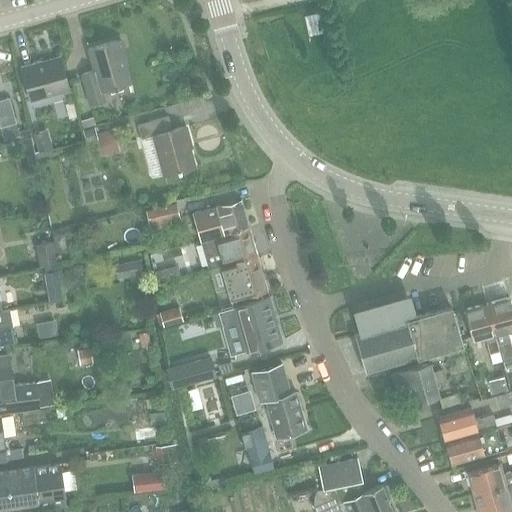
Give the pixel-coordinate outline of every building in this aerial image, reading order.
[(102,44),(87,48),(94,70),(81,74),(90,104),(103,101),(100,90),(130,81),(124,61),(126,60),(120,39),(102,44)] [(30,100),(68,89),(60,57),(34,64),(33,63),(21,66),(30,100)] [(18,131),(15,122),(8,97),(0,99),(0,130),(3,140),(18,136),(19,139),(29,136),(27,128),(18,131)] [(93,116),(80,119),(82,128),(95,124),(93,116)] [(168,116),(137,124),(140,138),(152,135),(163,175),(194,166),(187,141),(189,141),(185,125),(172,129),(168,116)] [(32,133),(37,151),(50,148),(51,147),(46,129),(32,133)] [(102,153),(116,149),(111,130),(97,133),(102,153)] [(31,137),(15,141),(18,156),(34,153),(31,137)] [(50,148),(34,153),(35,157),(52,152),(50,148)] [(200,240),(248,227),(240,199),(221,205),(220,203),(192,212),(200,240)] [(177,207),(146,215),(150,230),(181,222),(177,207)] [(64,227),(49,231),(51,239),(66,236),(64,227)] [(208,269),(225,264),(256,255),(248,227),(200,240),(208,269)] [(64,238),(52,241),(54,252),(66,250),(64,238)] [(34,244),(38,266),(56,263),(54,252),(52,241),(34,244)] [(225,264),(208,269),(215,293),(226,290),(230,303),(267,293),(256,255),(225,264)] [(140,258),(114,264),(117,278),(143,272),(140,258)] [(176,264),(153,271),(157,283),(165,280),(173,278),(180,276),(176,264)] [(56,270),(44,273),(47,286),(59,283),(56,270)] [(165,280),(157,283),(160,293),(168,290),(165,280)] [(511,357),(511,350),(507,330),(511,328),(511,306),(509,295),(486,302),(502,360),(511,357)] [(354,311),(360,331),(407,318),(417,355),(435,350),(436,354),(441,353),(440,349),(460,343),(450,306),(414,316),(408,296),(354,311)] [(234,307),(219,311),(223,326),(239,322),(246,350),(255,347),(281,340),(269,297),(255,301),(234,307)] [(502,360),(486,302),(463,308),(471,339),(484,335),(489,352),(491,362),(501,359),(502,360)] [(179,306),(158,311),(161,325),(182,320),(179,306)] [(0,345),(15,342),(12,324),(9,309),(0,310),(0,345)] [(38,323),(35,324),(37,334),(55,331),(52,317),(37,319),(38,323)] [(364,371),(417,355),(407,318),(360,331),(353,333),(364,371)] [(146,329),(136,331),(139,345),(149,343),(146,329)] [(88,349),(80,349),(80,360),(88,361),(88,349)] [(0,411),(38,407),(50,405),(46,379),(13,383),(9,352),(0,353),(0,411)] [(209,355),(168,366),(173,385),(214,374),(209,355)] [(435,382),(445,380),(442,368),(432,371),(429,361),(391,372),(396,388),(408,384),(413,400),(438,393),(435,382)] [(295,390),(290,391),(281,362),(251,371),(260,400),(266,399),(276,436),(306,427),(295,390)] [(487,379),(491,393),(506,390),(503,376),(487,379)] [(457,394),(439,399),(442,408),(460,403),(457,394)] [(198,397),(186,400),(189,410),(201,407),(198,397)] [(493,413),(474,418),(471,406),(439,416),(445,440),(496,425),(506,422),(504,415),(494,418),(493,413)] [(149,425),(165,422),(163,410),(147,412),(149,425)] [(0,459),(20,457),(19,448),(18,437),(4,439),(1,416),(0,416),(0,459)] [(260,424),(238,431),(243,448),(245,447),(252,472),(273,466),(260,424)] [(500,439),(499,435),(496,425),(445,440),(452,462),(507,447),(505,437),(500,439)] [(156,426),(133,429),(135,444),(158,441),(156,426)] [(121,449),(89,456),(91,467),(123,461),(121,449)] [(363,492),(358,481),(362,480),(357,458),(318,466),(322,487),(315,489),(313,496),(312,500),(312,503),(313,507),(315,511),(314,511),(392,511),(381,484),(363,492)] [(474,494),(511,483),(511,472),(503,475),(500,461),(467,470),(474,494)] [(36,508),(64,505),(58,463),(0,470),(0,507),(36,502),(36,508)] [(162,469),(133,472),(134,488),(164,485),(162,469)] [(511,483),(474,494),(478,511),(495,511),(511,507),(511,506),(509,494),(511,493),(511,483)] [(289,511),(309,506),(303,485),(283,490),(289,511)] [(201,503),(202,511),(223,511),(215,511),(212,511),(210,501),(201,503)]
